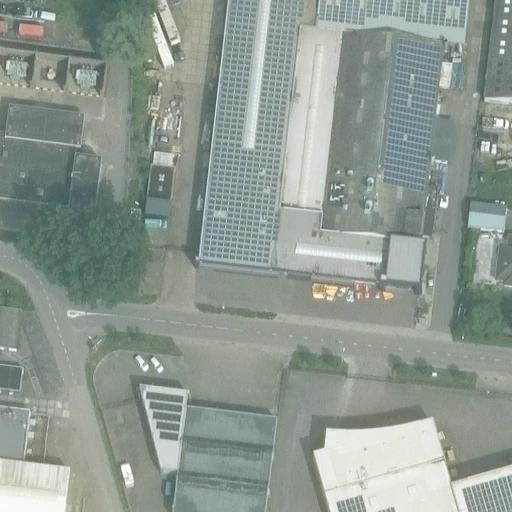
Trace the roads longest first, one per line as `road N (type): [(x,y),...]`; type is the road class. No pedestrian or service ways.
road 1 (unclassified): [(511,371),(139,323),(59,333)]
road 2 (unclassified): [(109,511),(59,333)]
